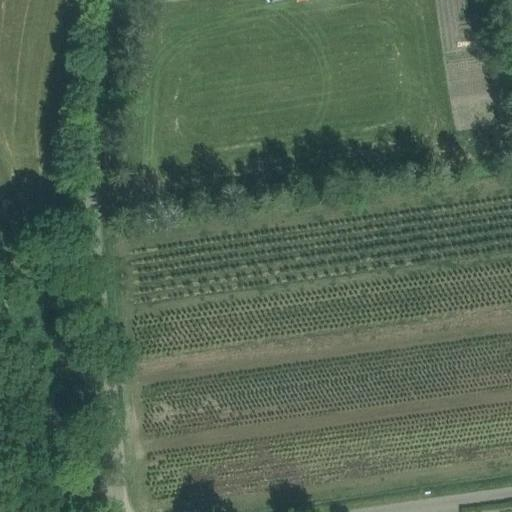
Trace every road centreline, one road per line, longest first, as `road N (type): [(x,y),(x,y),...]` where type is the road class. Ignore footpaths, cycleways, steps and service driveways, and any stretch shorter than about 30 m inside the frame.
road 1 (unclassified): [(117,511),(96,233),(114,0)]
road 2 (unclassified): [(113,511),(61,428),(0,285)]
